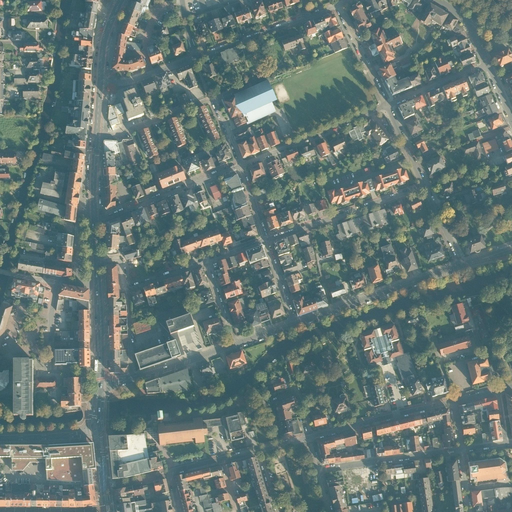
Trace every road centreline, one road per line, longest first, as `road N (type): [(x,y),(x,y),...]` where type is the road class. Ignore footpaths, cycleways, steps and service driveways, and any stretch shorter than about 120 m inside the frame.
road 1 (residential): [(96,134),(212,99),(241,166)]
road 2 (tertiary): [(461,265),(295,323)]
road 3 (residential): [(425,185),(266,240)]
road 4 (residential): [(241,166),(387,106)]
road 5 (residential): [(95,223),(241,166)]
road 6 (residential): [(195,57),(337,5)]
road 7 (residential): [(309,437),(452,401)]
road 8 (residential): [(151,73),(146,37),(166,5),(180,2),(195,57)]
road 9 (residential): [(317,470),(459,450)]
road 10 (residential): [(56,281),(51,368),(99,372)]
